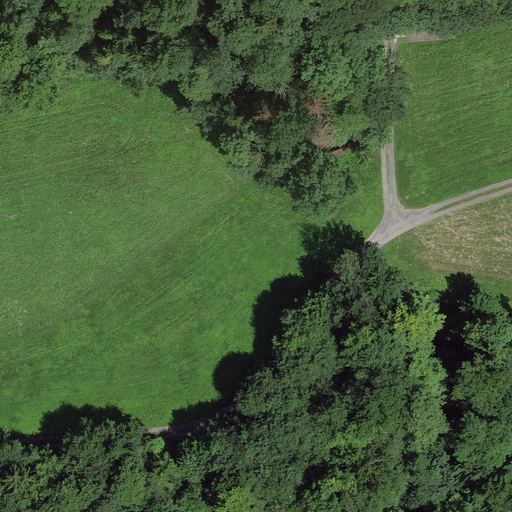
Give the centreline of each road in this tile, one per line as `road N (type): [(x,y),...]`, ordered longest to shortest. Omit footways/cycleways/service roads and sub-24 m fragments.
road 1 (track): [(0,444),(214,428),(289,374),(371,246),(396,222),(511,186)]
road 2 (track): [(396,222),(376,31),(398,21)]
